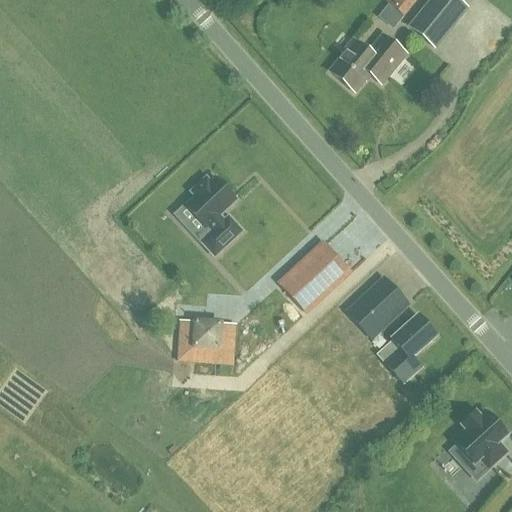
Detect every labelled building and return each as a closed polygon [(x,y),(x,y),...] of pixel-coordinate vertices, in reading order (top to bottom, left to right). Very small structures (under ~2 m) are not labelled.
[(416,0),(390,0),(388,4),(403,16),(416,0)] [(466,10),(453,0),(433,0),(410,29),(434,49),(466,10)] [(381,86),(405,56),(382,37),(369,54),(353,42),(343,55),(345,56),(330,74),(354,94),(369,76),(381,86)] [(217,168),(213,164),(198,176),(202,181),(191,190),(211,213),(213,211),(218,217),(207,227),(219,242),(247,217),(235,203),(230,207),(225,201),(242,186),(223,163),(217,168)] [(350,274),(323,244),(279,285),(306,315),(350,274)] [(408,306),(384,280),(347,314),(371,341),(408,306)] [(413,360),(436,339),(417,317),(391,341),(392,343),(377,357),(403,386),(421,369),(413,360)] [(465,469),(471,463),(474,466),(480,460),(489,470),(506,454),(497,444),(500,442),(502,440),(506,436),(501,430),(485,413),(479,418),(475,414),(461,427),(465,431),(453,442),(457,447),(451,453),(465,469)]
